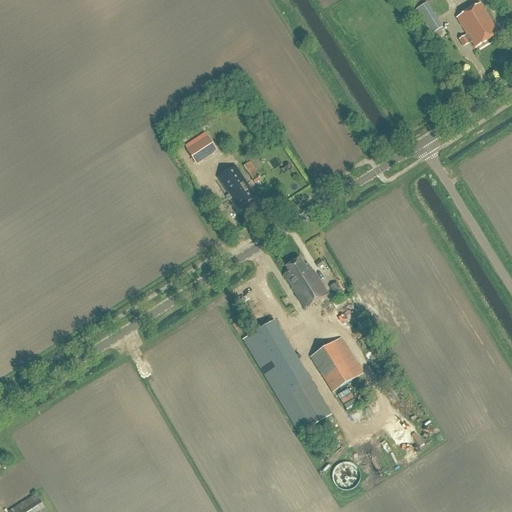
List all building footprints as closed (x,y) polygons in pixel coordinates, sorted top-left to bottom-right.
[(431,34),(442,27),(427,2),(415,10),(431,34)] [(475,48),(499,34),(481,4),(457,18),(475,48)] [(464,47),(469,44),(465,36),(459,39),(464,47)] [(208,139),(188,152),(197,165),(217,152),(208,139)] [(255,184),(261,180),(258,176),(259,175),(250,162),(243,167),(255,184)] [(238,209),(256,197),(236,167),(218,179),(238,209)] [(305,267),(300,259),(285,268),(288,272),(283,276),(304,310),(328,295),(313,270),(312,271),(308,265),(305,267)] [(342,294),(336,284),(330,288),(336,298),(342,294)] [(340,303),(346,318),(361,313),(355,297),(340,303)] [(243,340),(300,435),(311,429),(332,416),(273,321),(253,334),(243,340)] [(364,374),(341,338),(310,358),(332,394),(364,374)] [(344,410),(355,404),(347,389),(335,395),(344,410)] [(377,445),(373,447),(380,459),(384,456),(377,445)] [(47,511),(36,494),(9,511),(8,511),(47,511)]
